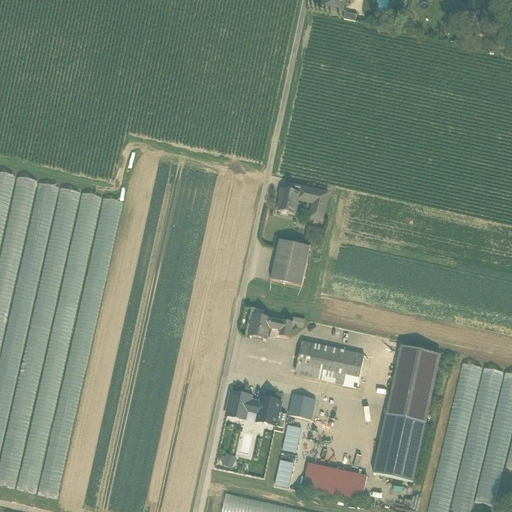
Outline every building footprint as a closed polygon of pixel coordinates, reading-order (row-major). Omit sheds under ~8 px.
[(323,0),(322,7),(342,11),(344,3),(341,2),(342,0),(323,0)] [(344,20),(355,23),(357,16),(345,14),(344,20)] [(121,203),(0,176),(0,489),(54,502),(121,203)] [(290,186),(289,192),(299,195),(299,198),(314,201),(310,219),(322,222),(328,195),(290,186)] [(295,216),(299,198),(299,195),(289,192),(281,190),(279,199),(281,200),(278,212),(281,213),(281,214),(287,215),(287,214),(295,216)] [(271,281),(301,288),(310,249),(280,242),(271,281)] [(254,316),(263,318),(264,312),(251,309),(245,336),(248,337),(254,316)] [(266,341),(269,328),(271,320),(263,318),(254,316),(248,337),(266,341)] [(293,318),(292,323),(294,323),(293,328),(303,330),(305,321),(293,318)] [(283,324),(271,320),(269,328),(281,332),(279,337),(289,340),(293,328),(294,323),(292,323),(284,321),(283,324)] [(296,373),(359,387),(365,357),(303,344),(296,373)] [(386,417),(426,425),(441,357),(401,348),(386,417)] [(511,376),(461,365),(428,511),(471,511),(474,504),(496,509),(504,470),(511,471),(511,376)] [(359,387),(296,373),(295,378),(358,391),(359,387)] [(252,399),(232,394),(227,417),(247,421),(249,415),(257,417),(256,423),(277,428),(280,414),(281,405),(261,401),(260,404),(251,402),(252,399)] [(290,417),(311,422),(316,401),(294,397),(290,417)] [(280,414),(277,428),(284,429),(287,416),(280,414)] [(426,425),(386,417),(373,475),(413,484),(426,425)] [(282,452),(296,455),(301,430),(288,427),(282,452)] [(224,462),(222,466),(231,470),(236,460),(227,455),(225,459),(223,457),(221,461),(224,462)] [(294,464),(280,462),(275,487),(288,490),(294,464)] [(308,465),(303,488),(361,501),(366,478),(308,465)] [(300,511),(224,496),(220,511),(300,511)]
